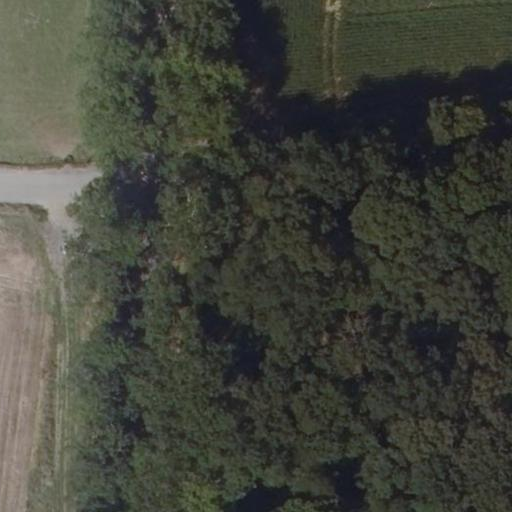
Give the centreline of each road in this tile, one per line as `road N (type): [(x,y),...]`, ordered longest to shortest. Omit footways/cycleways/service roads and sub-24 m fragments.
road 1 (tertiary): [(167,0),(144,511)]
road 2 (track): [(511,136),(158,132)]
road 3 (track): [(154,186),(0,180)]
